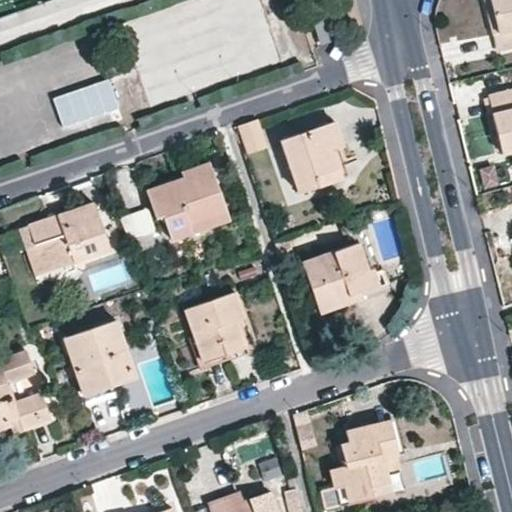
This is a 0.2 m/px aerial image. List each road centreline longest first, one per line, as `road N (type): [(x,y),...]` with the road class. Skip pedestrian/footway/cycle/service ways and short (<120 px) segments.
road 1 (residential): [(0,494),(471,326)]
road 2 (tertiary): [(409,63),(399,85),(445,283),(471,326)]
road 3 (tertiary): [(471,326),(473,275),(426,78),(409,63)]
road 4 (tertiary): [(511,491),(471,326)]
